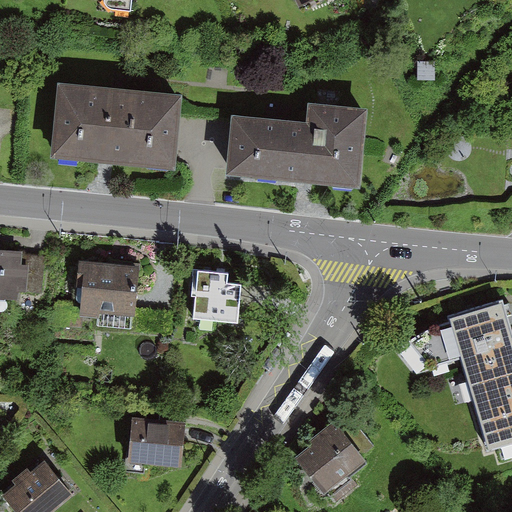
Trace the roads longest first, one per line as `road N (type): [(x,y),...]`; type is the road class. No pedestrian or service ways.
road 1 (tertiary): [(372,242),(0,202)]
road 2 (tertiary): [(211,511),(332,329),(372,242)]
road 3 (tertiary): [(372,242),(511,255)]
